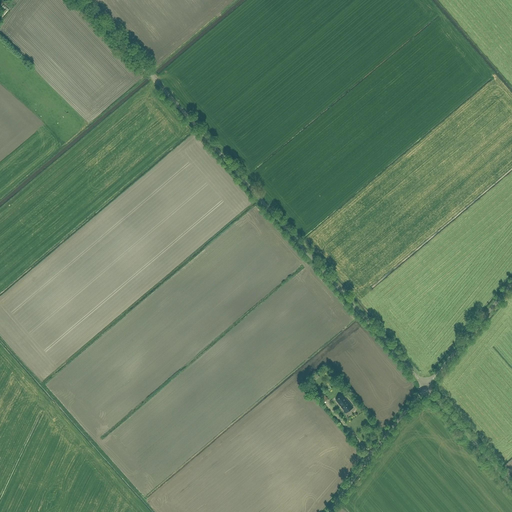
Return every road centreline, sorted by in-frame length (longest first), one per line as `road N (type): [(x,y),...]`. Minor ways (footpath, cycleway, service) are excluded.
road 1 (unclassified): [(425,387),(79,0)]
road 2 (unclassified): [(329,511),(425,387)]
road 3 (unclassified): [(425,387),(511,283)]
road 4 (unclassified): [(511,485),(425,387)]
